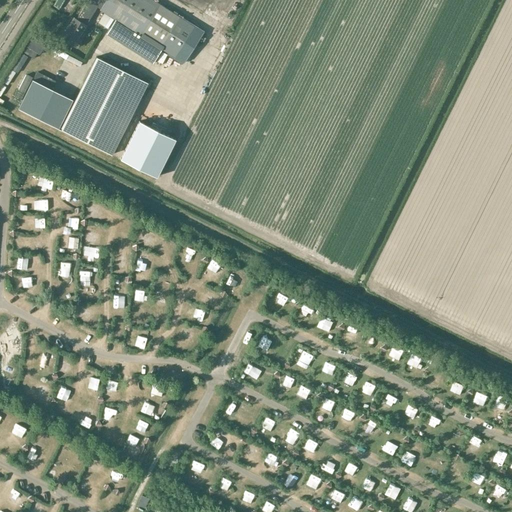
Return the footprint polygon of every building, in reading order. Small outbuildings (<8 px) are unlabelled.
[(153,63),(162,49),(168,52),(167,55),(181,63),(182,62),(183,63),(198,38),(203,41),(205,38),(200,35),(203,31),(179,16),(153,0),(87,0),(77,16),(75,19),(73,18),(61,37),(73,45),(76,47),(80,41),(76,39),(85,26),(84,26),(97,6),(101,8),(100,10),(115,20),(106,34),(153,63)] [(96,57),(60,129),(111,155),(147,82),(96,57)] [(32,80),(18,108),(57,128),(71,100),(32,80)] [(139,120),(120,159),(156,177),(175,138),(139,120)] [(141,496),(137,505),(145,508),(149,500),(141,496)]
